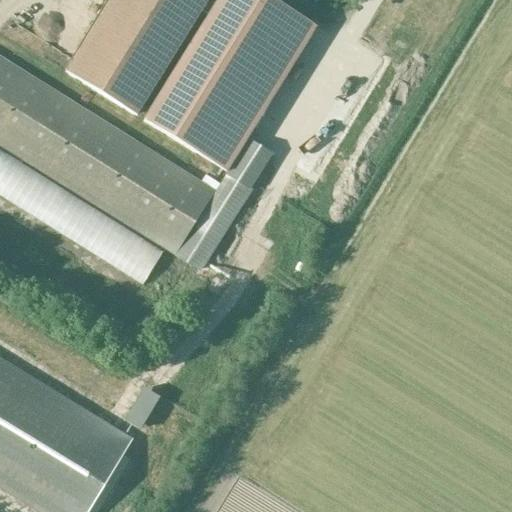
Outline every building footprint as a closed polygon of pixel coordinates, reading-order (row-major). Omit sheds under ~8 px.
[(114,0),(67,77),(131,117),(196,10),(201,0),(114,0)] [(201,0),(196,10),(209,18),(145,124),(227,174),(315,28),(268,0),(201,0)] [(215,196),(0,61),(0,149),(199,274),(251,192),(249,191),(270,157),(247,142),(215,196)] [(0,153),(0,199),(142,288),(162,255),(0,153)] [(0,491),(34,511),(96,511),(127,462),(121,459),(132,441),(0,361),(0,491)] [(134,439),(155,410),(143,402),(122,431),(134,439)]
